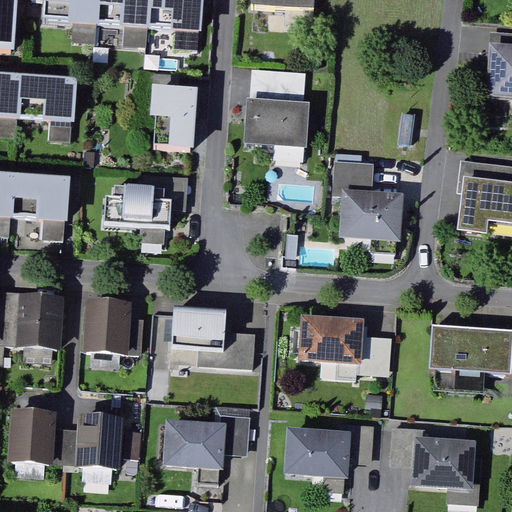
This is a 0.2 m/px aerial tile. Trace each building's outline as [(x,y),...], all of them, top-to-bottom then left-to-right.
[(16,0),(0,0),(0,52),(12,53),(16,0)] [(208,0),(54,0),(53,28),(206,35),(208,0)] [(253,0),(253,11),(313,15),(313,0),(253,0)] [(511,44),(501,44),(497,99),(511,100),(511,44)] [(304,75),(252,71),(251,86),(247,143),(306,148),(309,104),(302,103),(304,75)] [(78,78),(0,73),(0,117),(75,123),(78,78)] [(202,87),(160,87),(159,149),(202,149),(202,87)] [(374,165),(333,163),(331,197),(340,198),(338,239),(400,243),(402,193),(372,192),(374,165)] [(70,177),(0,172),(0,216),(68,221),(70,177)] [(511,182),(465,176),(458,230),(486,234),(488,220),(511,223),(511,182)] [(182,190),(121,189),(120,231),(181,233),(182,190)] [(72,303),(31,301),(28,344),(69,346),(72,303)] [(137,311),(97,308),(94,351),(134,354),(137,311)] [(235,315),(189,313),(186,367),(257,371),(259,337),(234,336),(235,315)] [(361,365),(364,319),(301,315),(298,361),(361,365)] [(155,319),(155,354),(172,354),(173,319),(155,319)] [(511,334),(433,329),(430,373),(509,377),(511,334)] [(382,398),(367,396),(366,410),(381,412),(382,398)] [(61,414),(21,412),(18,455),(59,457),(61,414)] [(133,423),(93,420),(90,463),(130,466),(133,423)] [(248,428),(183,424),(180,463),(245,468),(248,428)] [(351,432),(349,465),(371,467),(374,428),(347,426),(347,432),(351,432)] [(347,432),(287,428),(284,475),(348,479),(349,465),(351,432),(347,432)] [(400,468),(411,469),(414,437),(423,438),(423,430),(392,428),(389,467),(400,468)] [(448,489),(473,490),(473,485),(476,441),(423,438),(414,437),(411,469),(410,486),(448,489)] [(473,490),(448,489),(447,505),(478,507),(479,486),(473,485),(473,490)]
